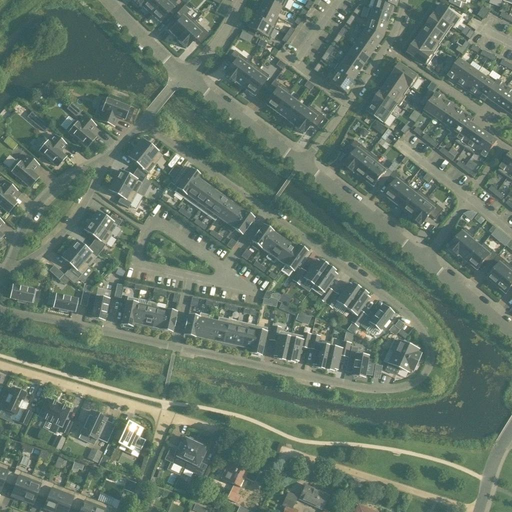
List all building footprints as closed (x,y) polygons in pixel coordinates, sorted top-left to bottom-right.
[(148,0),(141,8),(142,7),(151,15),(164,0),(148,0)] [(170,0),(164,0),(151,15),(159,23),(176,5),(170,0)] [(283,10),(284,9),(265,0),(264,0),(260,10),(279,19),(279,18),(276,17),(280,8),(283,10)] [(265,0),(284,9),(288,0),(265,0)] [(395,7),(373,0),(375,1),(372,10),(369,9),(369,10),(388,16),(392,6),(395,7)] [(309,11),(313,4),(309,1),(304,8),(309,11)] [(434,15),(454,29),(460,19),(441,6),(435,15),(434,15)] [(483,7),(480,11),(487,16),(489,12),(483,7)] [(274,29),(279,19),(260,10),(255,19),(274,29)] [(298,17),(302,19),(307,13),(303,10),(298,17)] [(388,16),(369,10),(365,20),(385,26),(388,16)] [(484,20),(487,16),(480,11),(477,16),(484,20)] [(507,21),(509,16),(502,13),(500,17),(507,21)] [(177,41),(195,22),(186,14),(169,32),(177,40),(177,41)] [(427,25),(445,37),(451,28),(453,29),(454,29),(434,15),(427,25)] [(302,19),(298,17),(294,23),(298,26),(302,19)] [(269,39),(274,29),(255,19),(252,18),(250,23),(249,23),(248,26),(248,27),(247,28),(269,39)] [(385,26),(365,20),(369,21),(366,30),(381,38),(385,26)] [(209,35),(195,22),(177,41),(186,49),(195,39),(200,44),(209,35)] [(427,25),(427,26),(422,34),(440,47),(440,46),(439,45),(445,37),(427,25)] [(286,35),(290,38),(295,31),(290,28),(286,35)] [(342,28),(337,35),(342,38),(346,31),(342,28)] [(381,38),(366,30),(360,38),(374,48),(381,38)] [(243,31),(240,38),(250,43),(253,36),(243,31)] [(466,37),(470,40),(475,33),(470,31),(466,37)] [(422,34),(417,40),(416,43),(415,42),(415,43),(434,56),(435,56),(434,55),(440,47),(422,34)] [(290,38),(286,35),(281,41),(285,44),(290,38)] [(342,38),(337,35),(333,42),(337,45),(342,38)] [(354,47),(368,56),(374,48),(360,38),(354,47)] [(466,42),(461,48),(465,51),(470,45),(466,42)] [(434,56),(415,43),(408,53),(427,66),(435,56),(434,56)] [(330,46),(325,53),(329,56),(334,49),(330,46)] [(478,54),(480,49),(473,46),(471,50),(478,54)] [(345,53),(362,65),(368,56),(354,47),(348,55),(345,53)] [(463,55),(465,51),(461,48),(459,47),(456,51),(460,54),(463,55)] [(224,76),(234,83),(249,62),(234,51),(226,62),(232,66),(224,76)] [(480,55),(488,59),(490,54),(483,51),(480,55)] [(329,56),(325,53),(321,59),(325,62),(329,56)] [(362,65),(345,53),(339,62),(356,74),(362,65)] [(490,54),(488,59),(495,62),(497,58),(490,54)] [(451,58),(447,65),(451,67),(455,61),(451,58)] [(457,83),(469,67),(460,60),(448,77),(457,83)] [(507,69),(509,64),(502,60),(500,65),(507,69)] [(244,89),(259,69),(249,62),(234,83),(234,84),(235,83),(244,89)] [(333,71),(352,85),(353,85),(350,83),(356,74),(339,62),(333,71)] [(317,73),(322,67),(317,64),(313,70),(317,73)] [(399,65),(392,75),(412,89),(419,79),(399,65)] [(446,74),(451,67),(447,65),(442,71),(446,74)] [(466,90),(478,73),(469,67),(457,83),(466,90)] [(259,69),(244,89),(254,97),(269,76),(259,69)] [(352,85),(333,71),(332,72),(335,74),(329,83),(346,94),(352,85)] [(478,73),(466,90),(475,96),(489,76),(488,76),(486,79),(478,73)] [(412,89),(392,75),(392,76),(393,76),(387,84),(406,98),(406,97),(404,96),(410,88),(412,89)] [(497,82),(489,76),(475,96),(484,102),(487,98),(498,81),(497,82)] [(275,112),(290,92),(274,80),(267,91),(273,95),(265,105),(275,112)] [(487,98),(496,104),(509,85),(509,84),(507,87),(498,81),(487,98)] [(380,92),(380,93),(400,106),(406,98),(387,84),(381,93),(380,92)] [(504,110),(511,99),(511,86),(509,85),(496,104),(504,110)] [(429,91),(424,97),(428,100),(433,94),(429,91)] [(275,112),(284,119),(296,103),(287,96),(290,92),(275,112)] [(399,107),(400,106),(380,93),(373,103),(391,115),(397,105),(399,107)] [(432,120),(445,100),(436,94),(423,114),(432,120)] [(424,107),(428,100),(424,97),(420,104),(424,107)] [(114,100),(114,102),(108,100),(103,112),(103,113),(100,121),(115,126),(118,118),(122,120),(123,119),(125,119),(128,109),(127,108),(127,107),(121,105),(121,103),(114,100)] [(441,126),(454,106),(445,100),(432,120),(434,117),(443,123),(441,126)] [(73,103),(68,109),(78,117),(83,111),(73,103)] [(306,110),(296,103),(284,119),(294,126),(293,127),(293,128),(309,106),(306,110)] [(384,124),(391,115),(373,103),(374,104),(367,112),(384,124)] [(324,118),(309,106),(293,128),(303,135),(311,123),(317,128),(324,118)] [(454,106),(441,126),(450,132),(463,113),(454,106)] [(38,125),(42,118),(29,109),(24,116),(38,125)] [(412,115),(415,117),(418,119),(421,115),(415,111),(412,115)] [(463,113),(450,132),(450,133),(452,130),(460,135),(456,142),(469,123),(470,123),(473,119),(463,113)] [(415,124),(418,119),(415,117),(412,115),(409,119),(415,124)] [(90,134),(95,127),(83,117),(77,124),(74,121),(65,131),(74,138),(72,140),(78,145),(79,143),(85,148),(85,147),(87,148),(94,140),(93,138),(93,137),(90,134)] [(469,123),(456,142),(465,149),(478,129),(470,123),(469,123)] [(406,125),(401,132),(405,135),(410,128),(406,125)] [(413,132),(420,137),(423,133),(417,128),(413,132)] [(474,155),(487,135),(478,129),(465,149),(474,155)] [(428,144),(432,140),(425,135),(422,139),(428,144)] [(497,142),(487,135),(474,155),(476,152),(485,158),(497,142)] [(57,167),(65,158),(63,157),(64,156),(60,153),(66,146),(54,136),(48,143),(45,140),(36,150),(39,153),(44,157),(43,159),(48,164),(50,162),(55,167),(56,166),(57,167)] [(432,140),(428,144),(435,148),(438,144),(432,140)] [(142,141),(135,149),(155,166),(162,157),(142,141)] [(344,166),(354,174),(370,153),(355,141),(347,151),(353,155),(344,166)] [(446,157),(449,153),(442,148),(439,152),(446,157)] [(155,166),(135,149),(128,158),(139,167),(135,172),(145,179),(145,178),(155,166)] [(507,178),(511,170),(511,152),(498,171),(507,178)] [(379,160),(370,153),(354,174),(355,173),(364,180),(379,160)] [(449,153),(446,157),(452,162),(455,158),(449,153)] [(33,174),(39,167),(26,157),(21,163),(17,160),(8,170),(17,178),(15,180),(21,184),(22,183),(28,187),(28,186),(30,188),(37,179),(36,178),(36,177),(33,174)] [(379,160),(364,180),(373,187),(387,169),(378,162),(380,160),(379,160)] [(456,165),(463,170),(466,166),(459,161),(456,165)] [(180,169),(175,165),(168,175),(173,179),(180,169)] [(472,171),(466,166),(463,170),(469,175),(472,171)] [(197,179),(198,180),(200,177),(190,170),(174,193),(183,199),(197,179)] [(119,171),(114,181),(136,194),(145,179),(135,172),(131,178),(119,171)] [(401,195),(408,185),(399,179),(400,177),(394,172),(387,182),(392,186),(384,196),(394,203),(401,195)] [(183,199),(191,205),(205,185),(198,180),(197,179),(183,199)] [(128,209),(136,194),(114,181),(108,191),(120,198),(117,203),(128,209)] [(11,199),(17,192),(4,182),(0,187),(0,208),(1,208),(6,213),(7,212),(8,213),(16,205),(14,203),(15,202),(11,199)] [(191,205),(198,211),(213,190),(205,185),(191,205)] [(412,200),(419,191),(418,191),(417,192),(408,185),(401,195),(394,203),(403,211),(412,200)] [(495,195),(498,191),(492,186),(488,190),(495,195)] [(213,190),(198,211),(206,216),(221,196),(213,190)] [(423,205),(428,198),(419,191),(412,200),(403,211),(412,218),(412,219),(423,205)] [(498,191),(495,195),(501,200),(504,197),(498,191)] [(206,216),(214,222),(229,202),(221,196),(206,216)] [(443,210),(428,198),(423,205),(412,219),(421,226),(430,216),(435,220),(443,210)] [(219,219),(225,223),(236,207),(229,202),(214,222),(216,223),(219,219)] [(238,221),(244,213),(236,207),(225,223),(222,227),(230,233),(232,229),(238,221)] [(90,222),(111,236),(112,236),(110,235),(116,227),(117,228),(121,222),(111,215),(108,220),(97,212),(90,222)] [(253,219),(244,213),(238,221),(248,227),(250,224),(253,219)] [(248,227),(238,221),(232,229),(242,236),(245,231),(248,227)] [(91,245),(100,252),(105,246),(111,236),(90,222),(84,231),(95,239),(91,245)] [(266,241),(272,233),(263,226),(260,231),(260,230),(257,234),(266,241)] [(449,249),(458,256),(475,236),(466,228),(449,249)] [(266,241),(261,249),(268,254),(265,258),(266,258),(280,238),(272,233),(266,241)] [(261,249),(266,241),(257,234),(254,238),(255,238),(251,242),(261,249)] [(475,236),(458,256),(458,257),(459,256),(468,263),(484,244),(484,243),(481,247),(472,240),(475,236)] [(273,264),(288,244),(280,238),(266,258),(273,264)] [(76,241),(69,250),(88,267),(96,258),(100,252),(91,245),(87,250),(76,241)] [(296,249),(295,249),(288,244),(273,264),(274,264),(277,260),(284,266),(296,249)] [(490,265),(498,256),(484,244),(468,263),(477,271),(485,261),(490,265)] [(296,249),(284,266),(293,272),(307,253),(297,246),(295,249),(296,249)] [(88,267),(69,250),(61,259),(72,268),(68,272),(77,280),(88,267)] [(487,279),(496,287),(511,267),(511,266),(498,256),(490,265),(495,269),(487,279)] [(311,290),(327,267),(320,262),(318,264),(315,262),(307,274),(300,270),(292,281),(299,285),(304,279),(313,286),(310,290),(311,290)] [(49,271),(59,281),(63,275),(53,266),(49,271)] [(334,272),(327,267),(311,290),(320,297),(318,299),(325,304),(334,291),(328,287),(336,276),(333,274),(334,272)] [(511,286),(511,267),(496,287),(506,294),(511,286)] [(117,285),(114,298),(121,299),(123,286),(117,285)] [(342,314),(346,309),(360,290),(352,285),(351,287),(348,285),(340,296),(334,291),(325,304),(332,309),(333,307),(342,314)] [(18,301),(19,303),(23,304),(25,303),(33,304),(36,291),(15,287),(14,288),(13,287),(10,298),(12,299),(12,300),(18,301)] [(358,327),(366,316),(359,312),(368,300),(365,297),(367,296),(360,290),(346,309),(356,316),(351,322),(358,327)] [(86,307),(89,294),(82,293),(79,306),(86,307)] [(75,299),(54,295),(51,308),(59,310),(60,312),(64,313),(66,312),(72,313),(72,312),(74,312),(76,301),(75,301),(75,299)] [(109,298),(96,296),(91,317),(92,317),(92,319),(103,321),(103,319),(105,319),(109,298)] [(138,300),(127,297),(121,325),(132,328),(133,324),(138,300)] [(133,324),(142,326),(147,302),(146,307),(137,305),(138,300),(133,324)] [(147,302),(142,326),(151,328),(157,304),(147,302)] [(161,330),(163,321),(165,311),(156,309),(157,304),(151,328),(161,330)] [(390,316),(392,314),(383,307),(381,309),(381,308),(367,325),(378,333),(391,316),(390,316)] [(163,321),(174,323),(175,319),(176,313),(165,311),(163,321)] [(185,326),(197,328),(200,314),(199,313),(198,318),(188,316),(186,321),(185,326)] [(197,328),(194,338),(204,340),(209,316),(200,314),(197,328)] [(204,340),(213,342),(218,318),(217,322),(209,320),(210,316),(209,316),(204,340)] [(228,320),(218,318),(213,342),(222,344),(228,320)] [(222,344),(232,346),(237,322),(228,320),(222,344)] [(163,321),(161,330),(172,333),(173,327),(174,323),(163,321)] [(395,336),(404,325),(398,321),(390,331),(395,336)] [(232,346),(241,348),(247,324),(237,322),(232,346)] [(241,348),(250,350),(251,350),(256,326),(247,324),(241,348)] [(183,335),(194,338),(197,328),(185,326),(184,330),(185,330),(183,335)] [(267,329),(256,326),(251,350),(250,350),(249,354),(261,356),(267,329)] [(276,360),(284,361),(291,334),(279,332),(280,329),(272,327),(269,340),(276,342),(273,356),(277,357),(276,360)] [(308,351),(311,336),(303,334),(302,337),(291,334),(284,361),(293,363),(294,361),(298,362),(300,349),(308,351)] [(311,336),(308,351),(315,352),(312,365),(316,366),(315,368),(324,370),(329,348),(330,343),(319,340),(319,337),(311,336)] [(388,351),(392,353),(393,353),(412,362),(418,350),(393,340),(388,351)] [(329,348),(324,370),(333,372),(333,370),(337,371),(340,356),(347,357),(350,344),(342,342),(340,350),(329,348)] [(368,355),(357,353),(357,349),(351,348),(349,359),(354,359),(351,374),(352,374),(352,376),(363,378),(363,376),(365,376),(368,355)] [(396,368),(407,373),(412,362),(393,353),(392,353),(385,371),(393,375),(396,368)] [(373,379),(380,380),(382,366),(375,365),(373,379)] [(22,403),(25,395),(12,389),(9,396),(8,396),(5,403),(2,409),(15,416),(13,420),(19,423),(25,410),(27,405),(22,403)] [(47,399),(38,417),(61,428),(62,427),(63,428),(61,432),(66,435),(72,424),(66,421),(66,422),(64,421),(70,410),(47,399)] [(25,410),(19,423),(26,426),(32,414),(25,410)] [(103,428),(107,419),(90,412),(80,433),(81,434),(79,439),(88,443),(91,438),(96,441),(97,439),(107,444),(112,432),(103,428)] [(141,430),(128,424),(125,431),(119,428),(114,439),(120,442),(118,444),(128,449),(128,448),(129,448),(130,446),(140,451),(145,441),(138,437),(141,430)] [(183,469),(195,442),(189,438),(188,441),(183,438),(176,452),(170,449),(164,460),(183,469)] [(195,442),(183,469),(201,477),(206,466),(200,463),(206,449),(201,447),(202,445),(195,442)] [(99,463),(102,451),(91,449),(88,460),(99,463)] [(237,495),(240,489),(245,479),(254,483),(260,472),(250,467),(249,469),(231,460),(222,480),(233,486),(227,499),(231,501),(237,504),(241,497),(237,495)] [(0,463),(0,490),(3,483),(9,485),(13,474),(7,471),(9,467),(0,463)] [(13,474),(9,485),(15,488),(11,497),(16,499),(17,499),(19,500),(18,500),(19,500),(21,501),(31,476),(15,470),(13,474)] [(31,476),(21,501),(22,501),(24,502),(27,503),(26,503),(27,503),(32,505),(36,496),(41,498),(47,482),(31,476)] [(47,482),(41,498),(47,500),(44,509),(49,511),(48,511),(49,511),(50,511),(54,511),(64,489),(47,482)] [(299,500),(322,510),(328,497),(305,487),(299,500)] [(64,489),(54,511),(66,511),(68,509),(74,511),(80,495),(64,489)] [(285,508),(283,511),(297,511),(298,511),(292,509),(297,497),(287,493),(281,506),(285,508)] [(80,495),(74,511),(76,511),(92,511),(96,501),(80,495)] [(96,501),(92,511),(110,511),(113,508),(96,501)]
